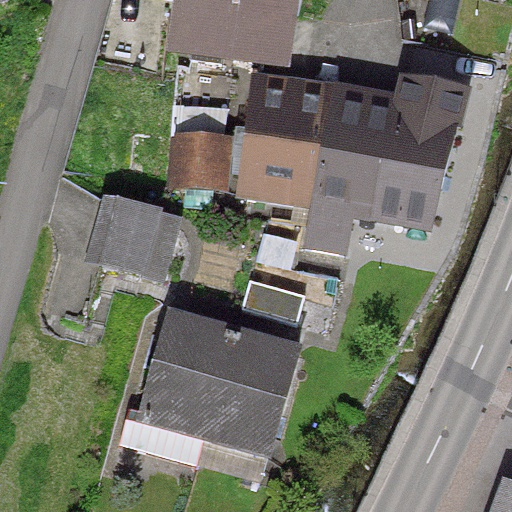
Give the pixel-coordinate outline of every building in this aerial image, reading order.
[(290,66),(299,4),(272,0),(174,0),(167,50),(290,66)] [(236,198),(311,208),(328,79),(253,69),(236,198)] [(354,218),(431,232),(458,125),(462,127),(473,86),(400,72),(395,91),(328,79),(311,208),(304,247),(347,256),(354,218)] [(233,137),(172,133),(168,188),(229,192),(233,137)] [(104,192),(86,261),(165,282),(184,217),(163,211),(163,207),(104,192)] [(304,296),(250,280),(242,308),(296,325),(304,296)] [(136,421),(205,440),(234,324),(168,305),(139,411),(136,421)] [(303,342),(234,324),(205,440),(268,458),(272,459),(303,342)] [(136,421),(139,411),(131,408),(120,445),(199,465),(205,440),(136,421)] [(205,440),(199,465),(262,482),(268,458),(205,440)] [(511,511),(511,479),(502,475),(489,511),(511,511)]
